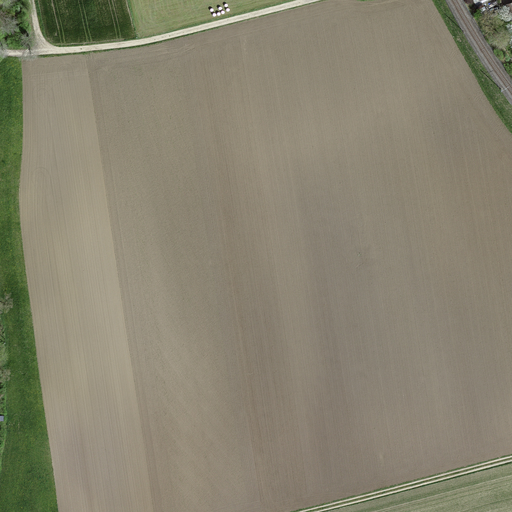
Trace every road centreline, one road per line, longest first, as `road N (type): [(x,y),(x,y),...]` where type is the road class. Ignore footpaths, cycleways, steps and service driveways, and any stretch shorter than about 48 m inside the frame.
road 1 (track): [(306,0),(143,41),(0,52)]
road 2 (track): [(304,511),(511,457)]
